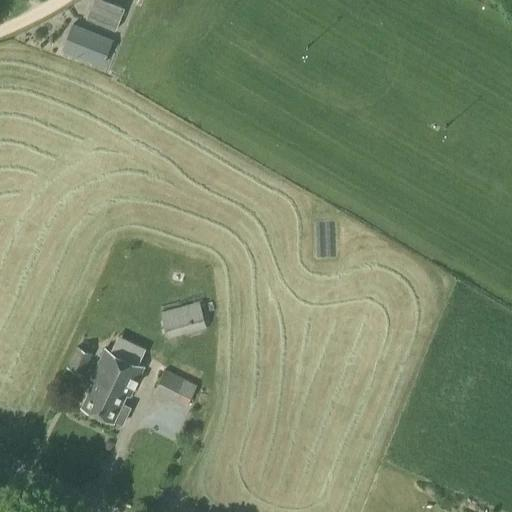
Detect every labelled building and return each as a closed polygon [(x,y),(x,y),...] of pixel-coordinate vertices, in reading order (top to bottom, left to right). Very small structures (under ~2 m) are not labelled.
[(115,30),(124,8),(104,0),(92,0),(86,19),(115,30)] [(102,65),(111,40),(72,25),(62,49),(102,65)] [(168,338),(206,328),(199,301),(160,312),(168,338)] [(83,375),(93,353),(76,346),(66,367),(83,375)] [(130,396),(143,369),(103,350),(90,378),(94,380),(82,406),(121,424),(129,408),(121,405),(126,395),(130,396)] [(192,371),(172,361),(167,371),(165,370),(154,393),(185,408),(196,385),(187,381),(192,371)]
